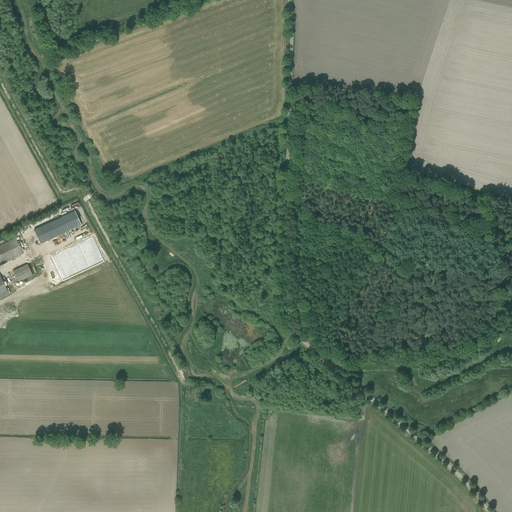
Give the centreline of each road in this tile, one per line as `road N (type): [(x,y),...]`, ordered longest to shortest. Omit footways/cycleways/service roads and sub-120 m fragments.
road 1 (unclassified): [(493,511),(473,483),(303,342),(287,320),(281,281),(289,0)]
road 2 (track): [(16,0),(29,47),(97,188),(144,189),(153,235),(197,276),(189,333),(224,385)]
road 3 (track): [(399,251),(409,218),(404,171),(384,167),(359,182),(287,171)]
